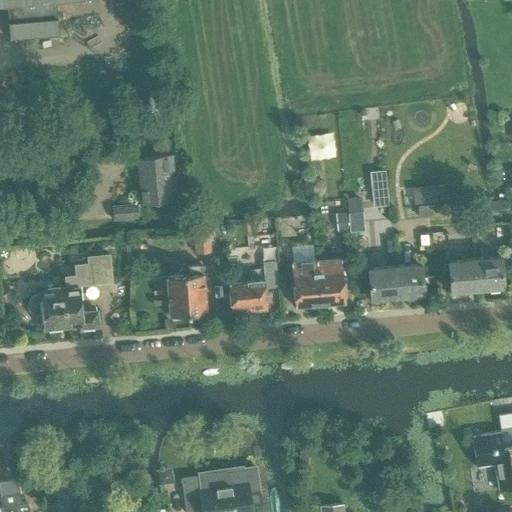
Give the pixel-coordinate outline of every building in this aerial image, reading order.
[(32,37),(29,0),(0,0),(0,7),(5,7),(7,39),(32,37)] [(29,0),(32,37),(57,35),(54,3),(79,0),(84,0),(29,0)] [(171,109),(159,111),(161,121),(172,119),(171,109)] [(172,201),(170,171),(173,171),(172,155),(136,158),(141,204),(172,201)] [(437,191),(438,202),(446,202),(445,190),(437,191)] [(507,200),(488,202),(489,211),(508,209),(507,200)] [(136,205),(111,207),(113,219),(113,220),(137,217),(136,205)] [(418,217),(429,216),(428,205),(417,206),(418,217)] [(348,230),(346,213),(334,214),(336,231),(348,230)] [(206,229),(193,230),(195,254),(208,253),(206,229)] [(292,262),(290,262),(294,307),(306,306),(309,307),(311,307),(314,306),(317,305),(320,304),(315,260),(314,260),(312,244),(291,246),(292,262)] [(28,301),(28,305),(29,309),(32,312),(35,314),(39,314),(43,314),(44,327),(47,327),(47,330),(63,328),(62,326),(77,324),(78,329),(79,329),(98,327),(96,311),(80,313),(77,285),(111,281),(108,255),(88,257),(89,263),(75,265),(76,276),(65,277),(66,287),(45,289),(45,292),(41,293),(41,294),(37,294),(33,295),(30,298),(28,301)] [(500,256),(474,258),(477,290),(503,288),(500,256)] [(477,290),(474,258),(448,261),(451,293),(477,290)] [(330,259),(315,260),(320,304),(322,304),(325,305),(328,306),(330,305),(333,303),(344,302),(341,259),(330,259)] [(263,279),(228,283),(230,310),(249,308),(249,312),(267,310),(265,289),(278,288),(275,261),(262,262),(264,279),(263,279)] [(420,263),(394,266),(396,298),(423,295),(420,263)] [(184,315),(206,313),(202,273),(201,273),(200,264),(187,265),(188,274),(165,276),(169,317),(172,316),(172,320),(185,319),(184,315)] [(396,298),(394,266),(368,268),(370,300),(396,298)] [(500,430),(472,434),(476,465),(494,462),(498,489),(511,486),(511,428),(500,431),(500,430)] [(157,471),(159,484),(164,484),(172,482),(170,468),(157,471)] [(198,476),(180,479),(184,511),(185,511),(185,505),(201,502),(202,511),(250,511),(250,507),(248,495),(258,494),(254,468),(227,472),(229,486),(200,491),(198,476)] [(17,479),(0,481),(0,493),(18,491),(19,492),(30,491),(28,475),(16,477),(17,479)] [(0,511),(14,511),(14,504),(20,503),(19,492),(18,491),(0,493),(0,500),(1,504),(1,506),(0,506),(0,511)] [(343,511),(343,502),(318,504),(319,511),(343,511)]
